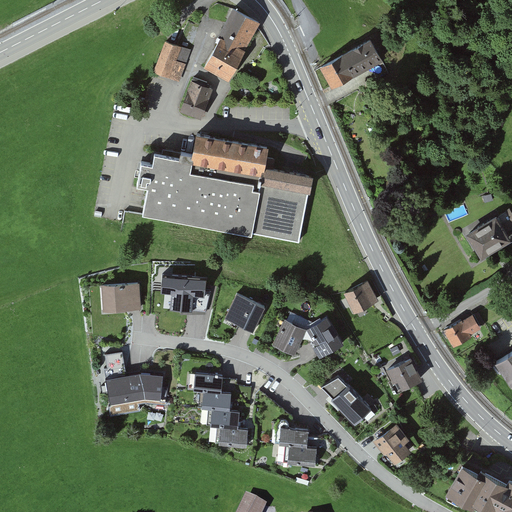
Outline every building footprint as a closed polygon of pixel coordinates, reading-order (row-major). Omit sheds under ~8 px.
[(258,23),(232,9),(218,36),(222,38),(206,68),(228,80),(258,23)] [(184,53),(165,46),(153,77),(172,85),(184,53)] [(370,46),(318,69),(330,96),(382,73),(370,46)] [(212,97),(191,88),(180,115),(201,123),(212,97)] [(150,170),(139,168),(135,189),(145,191),(140,218),(246,238),(247,234),(256,186),(299,194),(302,179),(257,170),(261,150),(195,137),(191,159),(177,157),(176,164),(152,159),(150,170)] [(299,194),(256,186),(247,234),(290,242),(299,194)] [(511,223),(508,216),(466,241),(481,267),(511,249),(511,247),(506,238),(511,234),(511,223)] [(362,284),(338,297),(351,321),(376,307),(362,284)] [(140,289),(100,292),(102,318),(142,315),(140,289)] [(206,293),(172,289),(168,317),(202,321),(206,293)] [(265,314),(234,300),(223,325),(254,339),(265,314)] [(469,317),(440,334),(450,350),(479,334),(469,317)] [(326,324),(305,336),(320,362),(342,349),(326,324)] [(305,336),(282,325),(270,350),(293,361),(305,336)] [(511,350),(496,361),(511,385),(511,384),(511,350)] [(114,365),(124,362),(121,353),(107,357),(109,361),(113,359),(114,365)] [(408,359),(383,373),(396,397),(421,384),(408,359)] [(142,378),(105,385),(108,414),(141,407),(161,409),(163,381),(142,378)] [(321,388),(355,425),(369,411),(338,379),(321,388)] [(192,396),(204,398),(220,399),(222,384),(194,382),(192,396)] [(202,415),(210,416),(228,417),(230,400),(220,399),(204,398),(202,415)] [(228,417),(210,416),(209,433),(220,433),(237,435),(238,418),(228,417)] [(278,449),(289,450),(317,453),(318,443),(308,442),(308,435),(288,433),(288,430),(285,427),(281,426),(277,427),(275,431),(274,435),(280,435),(278,449)] [(406,446),(395,430),(373,446),(392,471),(409,458),(403,449),(406,446)] [(248,436),(237,435),(220,433),(219,451),(247,453),(248,436)] [(317,453),(289,450),(287,465),(316,468),(317,453)] [(476,479),(459,470),(442,501),(462,511),(468,511),(469,511),(470,511),(511,511),(511,487),(507,484),(504,489),(478,475),(476,479)] [(264,511),(243,502),(237,511),(264,511)]
